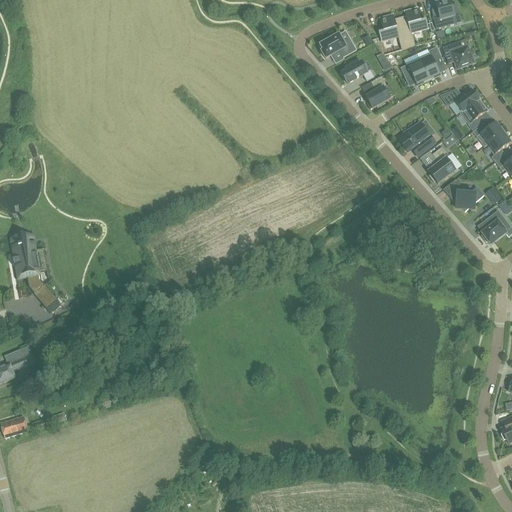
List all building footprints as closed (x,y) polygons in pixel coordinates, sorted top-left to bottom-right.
[(454,15),(459,14),(456,5),(452,6),(450,1),(436,5),(439,15),(433,17),(436,30),(456,25),(454,17),(455,17),(454,15)] [(400,19),(408,49),(415,47),(411,35),(429,30),(426,20),(421,22),(417,9),(405,13),(406,17),(400,19)] [(408,49),(400,19),(394,21),(393,16),(380,20),(383,32),(379,33),(381,43),(398,38),(402,51),(408,49)] [(339,52),(343,59),(356,52),(350,40),(343,43),(339,35),(336,37),(335,35),(328,39),(329,41),(320,46),(323,51),(321,52),(326,60),(339,52)] [(456,44),(443,49),(446,57),(451,55),(457,70),(474,64),(468,47),(458,51),(456,44)] [(420,62),(428,81),(440,76),(435,65),(441,62),(436,51),(430,53),(432,57),(420,62)] [(382,65),(386,72),(393,68),(388,61),(382,65)] [(417,86),(428,81),(420,62),(408,68),(407,64),(401,66),(406,78),(412,75),(417,86)] [(367,82),(374,78),(370,72),(367,73),(361,63),(358,65),(357,63),(347,69),(347,71),(344,73),(344,72),(341,74),(344,78),(348,85),(364,76),(367,82)] [(381,78),(371,84),(374,90),(370,93),(371,95),(366,98),(369,103),(367,104),(371,111),(377,107),(378,109),(385,105),(384,103),(390,100),(383,88),(386,87),(381,78)] [(462,113),(479,100),(470,89),(461,97),(456,91),(440,97),(448,107),(454,102),(462,113)] [(436,102),(433,97),(427,100),(430,106),(436,102)] [(488,112),(479,100),(462,113),(460,114),(472,131),(482,123),(478,118),(488,112)] [(422,156),(437,144),(420,123),(403,134),(396,139),(408,155),(416,148),(422,156)] [(483,126),(473,133),(484,148),(487,146),(504,134),(496,123),(486,131),(483,126)] [(454,136),(458,142),(464,138),(459,132),(454,136)] [(496,164),(506,156),(502,151),(511,144),(504,134),(487,146),(495,156),(492,159),(496,164)] [(436,182),(438,185),(455,172),(446,159),(443,156),(446,154),(442,148),(431,156),(438,165),(428,173),(431,176),(429,177),(434,183),(436,182)] [(505,170),(510,177),(511,175),(511,159),(509,162),(506,156),(496,164),(502,173),(505,170)] [(445,189),(451,196),(449,198),(454,204),(456,202),(456,208),(461,209),(465,213),(469,209),(474,210),(475,204),(483,197),(476,188),(468,195),(457,194),(457,187),(459,186),(455,181),(445,189)] [(503,201),(498,195),(490,201),(495,207),(503,201)] [(500,206),(507,216),(511,212),(504,203),(500,206)] [(507,233),(498,221),(482,233),(483,235),(481,236),(487,243),(488,242),(491,245),(507,233)] [(34,295),(44,286),(42,283),(41,277),(41,272),(47,271),(44,250),(37,251),(34,235),(23,237),(10,240),(17,281),(27,279),(28,288),(29,289),(34,295)] [(61,305),(45,286),(44,286),(34,295),(50,314),(61,305)] [(52,348),(69,341),(77,338),(73,328),(65,332),(48,338),(52,348)] [(13,372),(29,365),(23,353),(8,359),(10,365),(0,369),(0,385),(16,379),(13,372)] [(104,404),(100,405),(102,409),(117,404),(115,400),(112,401),(111,396),(102,399),(104,404)] [(35,433),(47,429),(47,430),(52,428),(52,426),(67,421),(64,413),(43,420),(43,421),(32,424),(35,433)] [(511,417),(502,423),(505,428),(501,430),(503,433),(501,436),(504,441),(507,441),(508,444),(511,442),(511,417)] [(5,439),(29,433),(24,418),(1,425),(5,439)]
